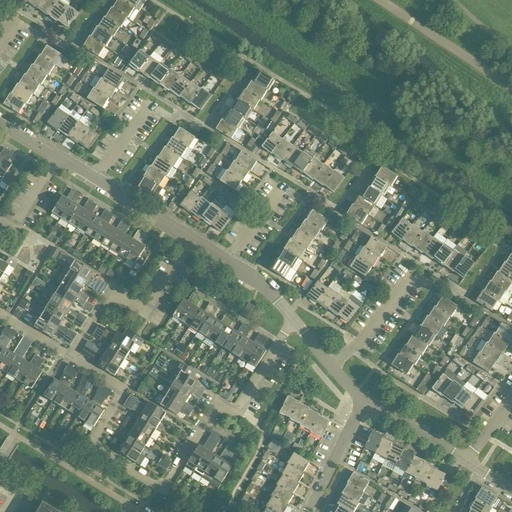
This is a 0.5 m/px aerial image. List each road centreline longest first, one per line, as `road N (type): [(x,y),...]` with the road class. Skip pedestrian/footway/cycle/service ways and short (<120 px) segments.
road 1 (residential): [(161,491),(218,406),(238,407),(293,319)]
road 2 (residential): [(161,491),(91,446),(125,388),(71,357)]
road 3 (residential): [(71,357),(113,292),(150,313),(193,241)]
road 4 (unclassified): [(511,89),(377,0)]
road 5 (residential): [(310,511),(365,401)]
